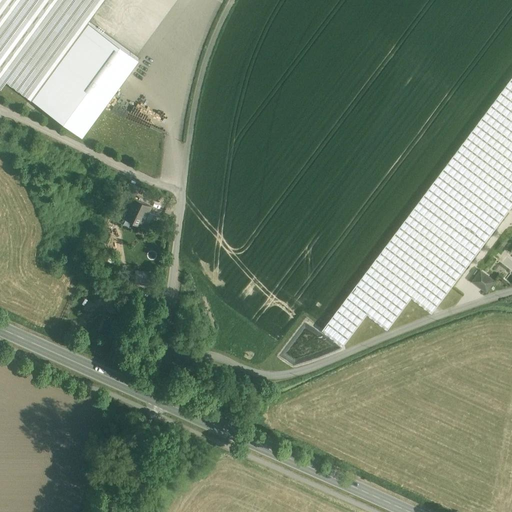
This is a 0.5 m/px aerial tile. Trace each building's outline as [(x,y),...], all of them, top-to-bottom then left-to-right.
[(0,0),(0,88),(1,89),(6,81),(30,99),(81,136),(138,58),(88,21),(103,0),(0,0)] [(511,77),(322,330),(343,346),(367,314),(388,329),(412,297),(432,312),(511,206),(511,77)] [(139,188),(128,182),(125,189),(132,193),(136,195),(139,188)] [(132,193),(125,189),(120,198),(127,201),(132,193)] [(151,206),(134,198),(124,217),(141,226),(142,225),(140,224),(145,212),(147,213),(151,206)] [(495,280),(481,270),(473,280),(487,291),(495,280)]
